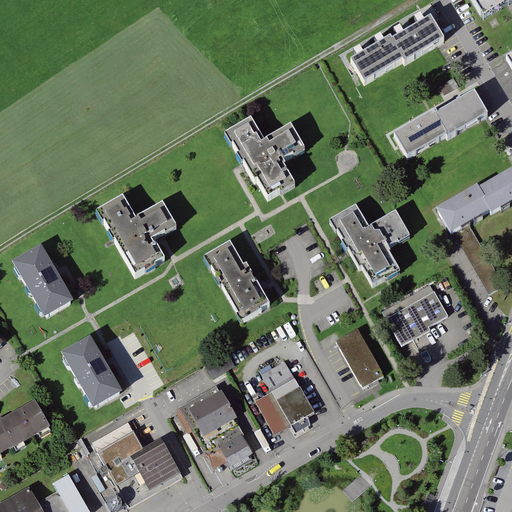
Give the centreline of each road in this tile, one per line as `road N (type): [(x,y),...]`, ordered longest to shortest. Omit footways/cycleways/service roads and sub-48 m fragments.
road 1 (track): [(0,253),(417,0)]
road 2 (residential): [(492,416),(408,400),(208,511)]
